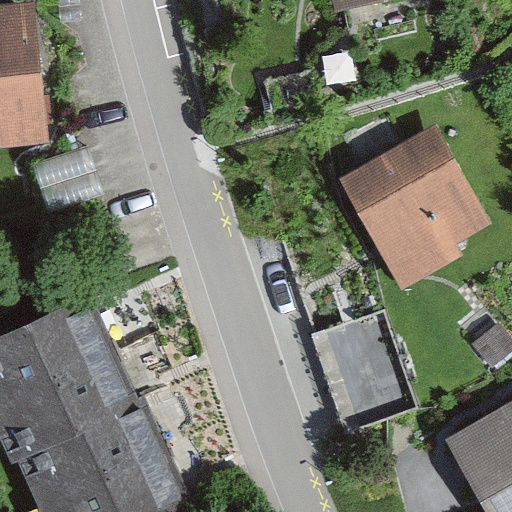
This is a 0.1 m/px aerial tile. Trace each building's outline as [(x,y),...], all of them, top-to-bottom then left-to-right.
[(0,134),(33,131),(20,11),(0,13),(0,134)] [(353,174),(402,261),(472,222),(423,135),(353,174)] [(327,306),(347,403),(418,388),(397,291),(327,306)] [(29,448),(58,511),(145,511),(175,499),(167,480),(131,401),(129,398),(124,401),(116,385),(79,303),(30,326),(0,339),(0,399),(22,447),(23,450),(29,448)] [(511,511),(511,407),(453,440),(458,449),(475,479),(494,511),(511,511)]
